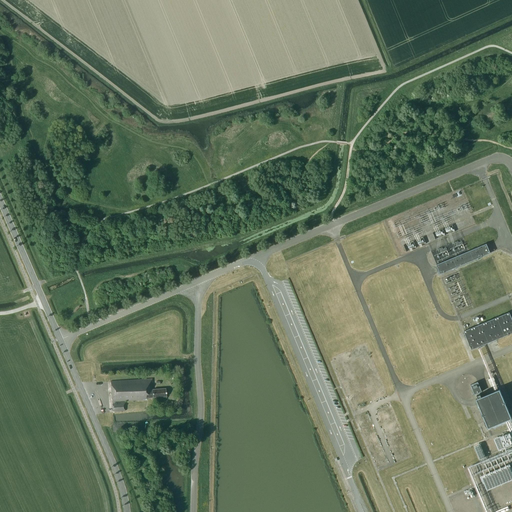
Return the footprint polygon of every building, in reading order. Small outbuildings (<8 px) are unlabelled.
[(486,244),(437,265),(440,274),(490,253),(486,244)] [(511,319),(509,312),(464,331),(472,349),(511,332),(511,319)] [(152,379),(110,381),(113,411),(125,410),(125,402),(115,403),(115,401),(146,399),(146,398),(166,396),(166,388),(153,389),(152,379)] [(470,385),(474,394),(482,391),(478,382),(470,385)] [(511,418),(499,389),(481,397),(480,394),(477,395),(478,398),(476,399),(488,428),(511,418)] [(500,449),(507,447),(502,435),(496,438),(500,449)] [(480,457),(486,455),(482,443),(477,445),(480,457)] [(483,474),(488,489),(511,480),(511,464),(511,463),(509,464),(507,461),(508,459),(511,457),(510,454),(506,453),(509,452),(505,450),(504,453),(502,452),(499,455),(495,456),(496,459),(493,460),(491,463),(490,465),(491,462),(489,460),(490,463),(489,465),(491,470),(488,469),(487,468),(485,474),(484,474),(483,474)]
